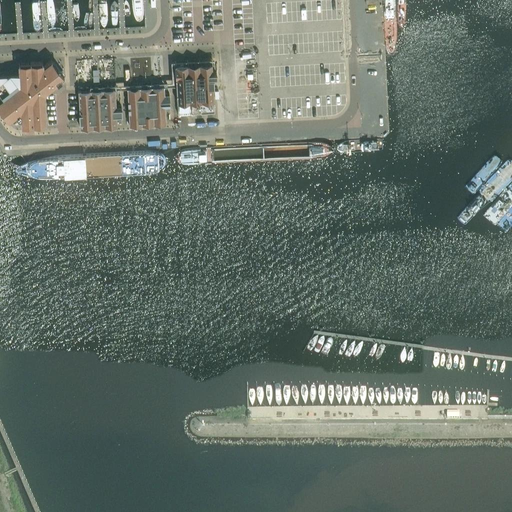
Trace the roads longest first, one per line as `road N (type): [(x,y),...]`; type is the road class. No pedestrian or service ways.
road 1 (unclassified): [(0,131),(21,141),(355,122),(349,0)]
road 2 (unclassified): [(164,0),(164,25),(148,41),(0,50)]
